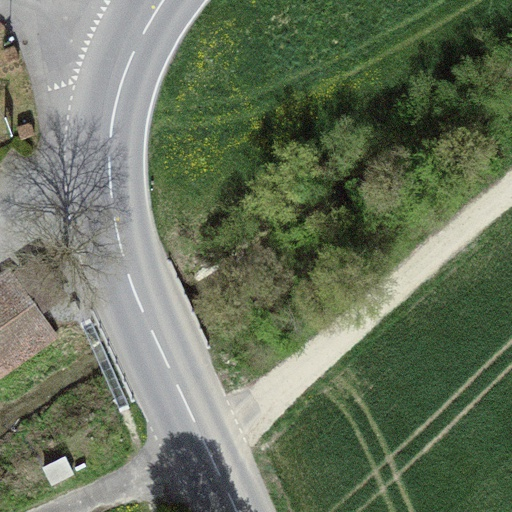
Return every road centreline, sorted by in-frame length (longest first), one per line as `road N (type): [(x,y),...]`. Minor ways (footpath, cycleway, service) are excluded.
road 1 (track): [(58,511),(206,449),(511,197)]
road 2 (tertiary): [(234,511),(131,283),(112,205),(113,113),(157,7)]
